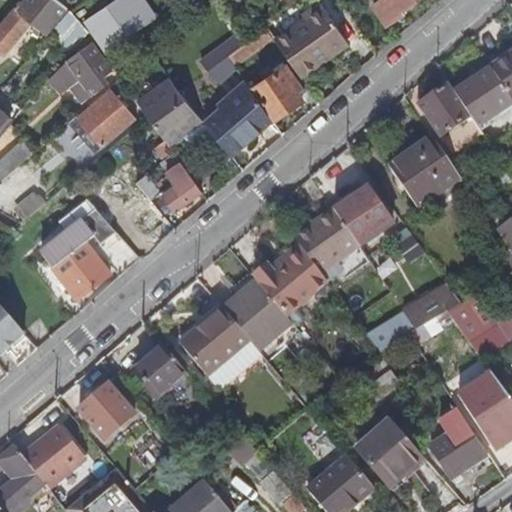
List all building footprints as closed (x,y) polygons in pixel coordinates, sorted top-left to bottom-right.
[(25,0),(19,9),(17,8),(0,28),(0,49),(5,54),(32,21),(46,32),(67,7),(57,0),(25,0)] [(119,0),(83,24),(104,54),(156,21),(141,0),(119,0)] [(378,0),(372,4),(387,25),(404,13),(403,11),(415,3),(413,0),(378,0)] [(276,42),(301,77),(345,45),(318,6),(301,18),(303,23),(276,42)] [(228,57),(235,66),(274,39),(267,29),(266,29),(246,43),(228,57)] [(68,62),(61,69),(73,86),(84,101),(106,85),(102,79),(111,72),(92,44),(68,62)] [(491,69),(511,53),(511,46),(487,64),(491,69)] [(511,53),(491,69),(511,100),(511,53)] [(273,69),(275,73),(286,66),(284,62),(273,69)] [(286,66),(275,73),(253,89),(275,121),(303,101),(294,88),(299,85),(286,66)] [(73,86),(61,69),(49,82),(61,95),(73,86)] [(479,128),(511,105),(511,100),(491,69),(455,93),(474,119),(479,128)] [(131,92),(148,117),(169,146),(181,136),(197,145),(212,133),(204,124),(178,92),(164,71),(150,80),(156,91),(144,98),(136,87),(131,92)] [(453,154),(483,134),(479,128),(474,119),(455,93),(450,84),(435,94),(430,88),(418,97),(420,102),(420,105),(453,154)] [(204,124),(212,133),(231,156),(272,119),(248,86),(204,124)] [(111,90),(78,119),(103,147),(103,148),(136,120),(111,90)] [(0,136),(12,123),(0,112),(0,136)] [(78,119),(77,117),(69,124),(95,154),(103,147),(78,119)] [(419,208),(462,179),(438,145),(433,136),(390,166),(419,208)] [(0,161),(0,175),(5,181),(39,150),(27,138),(0,161)] [(181,163),(174,153),(161,163),(169,172),(181,163)] [(201,192),(181,163),(169,172),(167,173),(174,183),(177,187),(163,197),(175,212),(201,192)] [(146,176),(136,184),(145,195),(149,199),(159,191),(146,176)] [(161,193),(163,197),(177,187),(174,183),(161,193)] [(368,188),(335,211),(337,215),(361,246),(393,225),(368,188)] [(152,207),(155,205),(149,199),(145,195),(126,211),(131,216),(118,227),(136,246),(164,222),(152,207)] [(59,224),(67,234),(97,211),(89,201),(59,224)] [(41,254),(44,259),(100,214),(97,211),(67,234),(41,254)] [(337,215),(335,211),(307,230),(310,234),(337,215)] [(100,214),(44,259),(78,303),(111,277),(87,246),(84,242),(92,235),(96,239),(103,247),(117,234),(100,214)] [(321,275),(360,248),(337,215),(310,234),(307,230),(294,239),(298,246),(303,252),(321,275)] [(511,222),(500,231),(511,248),(511,222)] [(84,242),(87,246),(96,239),(92,235),(84,242)] [(496,273),(501,280),(511,273),(511,252),(507,245),(494,253),(503,269),(496,273)] [(298,246),(272,267),(277,273),(303,252),(298,246)] [(272,267),(256,280),(286,317),(328,283),(321,275),(303,252),(277,273),(272,267)] [(248,339),(259,352),(293,326),(286,317),(256,280),(241,293),(244,297),(226,312),(248,339)] [(406,314),(417,331),(448,312),(461,304),(448,286),(405,313),(406,314)] [(244,297),(241,293),(223,308),(226,312),(244,297)] [(448,312),(469,340),(498,321),(478,294),(461,304),(448,312)] [(206,375),(248,339),(226,312),(223,308),(221,306),(178,343),(206,375)] [(0,356),(6,352),(4,350),(10,344),(12,346),(24,336),(0,307),(0,356)] [(511,312),(498,321),(506,334),(511,329),(511,312)] [(399,342),(411,335),(417,331),(406,314),(388,325),(399,342)] [(498,321),(469,340),(479,356),(492,348),(489,344),(506,334),(498,321)] [(381,353),(399,342),(388,325),(369,338),(379,350),(381,353)] [(157,398),(187,372),(164,346),(134,371),(157,398)] [(402,387),(393,373),(368,389),(376,403),(402,387)] [(511,437),(511,401),(492,374),(459,396),(494,450),(511,437)] [(105,440),(135,414),(109,384),(79,410),(105,440)] [(450,481),(488,457),(457,408),(440,419),(451,437),(430,450),(450,481)] [(393,493),(416,473),(411,468),(423,457),(390,420),(356,450),(393,493)] [(59,426),(21,455),(45,484),(49,490),(86,460),(59,426)] [(21,455),(15,447),(0,458),(0,463),(14,481),(0,493),(0,511),(12,511),(45,484),(21,455)] [(416,473),(428,462),(423,457),(411,468),(416,473)] [(322,511),(347,511),(373,490),(346,458),(305,492),(322,511)] [(67,511),(113,511),(114,511),(102,497),(117,485),(121,489),(129,483),(116,468),(66,510),(67,511)] [(170,511),(231,511),(206,482),(171,511),(170,511)]
